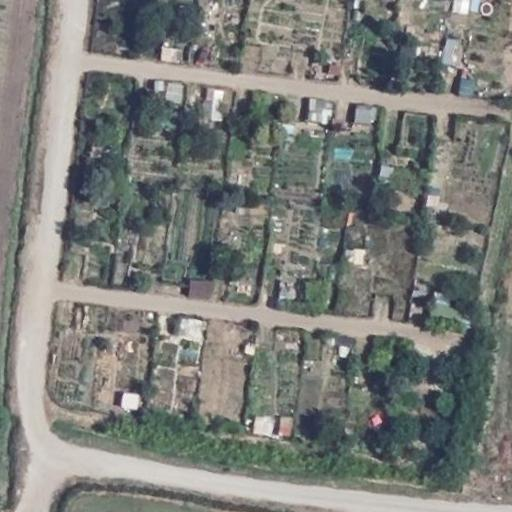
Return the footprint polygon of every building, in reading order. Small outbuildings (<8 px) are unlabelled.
[(452,0),(451,15),(467,16),(468,0),(452,0)] [(199,95),(208,122),(227,116),(219,90),(199,95)] [(129,168),(128,182),(146,183),(147,169),(129,168)] [(458,178),(454,214),(491,218),(495,182),(458,178)] [(189,279),(187,296),(209,298),(211,281),(189,279)] [(433,304),(431,314),(455,318),(457,308),(433,304)] [(120,343),(125,308),(107,306),(102,340),(120,343)] [(178,319),(177,336),(203,338),(204,321),(178,319)] [(352,370),(352,338),(330,339),(330,370),(352,370)]
